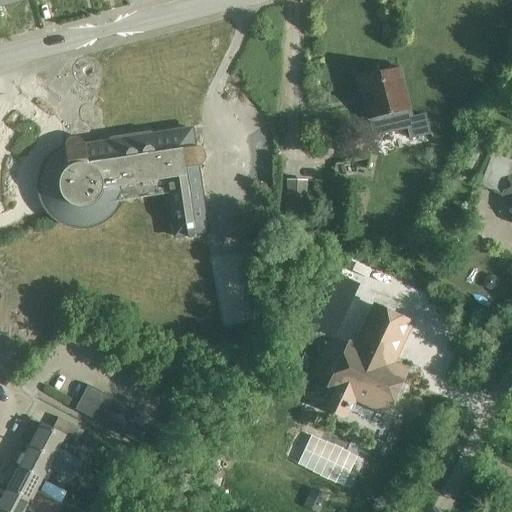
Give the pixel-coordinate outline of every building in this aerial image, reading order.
[(390,114),(409,110),(399,66),(359,75),(373,135),(393,130),(390,114)] [(194,235),(195,233),(206,231),(196,165),(203,163),(201,149),(193,146),(191,129),(150,135),(147,133),(144,137),(141,134),(139,137),(136,135),(133,139),(129,136),(126,140),(123,137),(121,141),(117,138),(114,142),(111,139),(110,140),(85,144),(84,143),(83,141),(82,140),(80,139),(78,139),(69,140),(65,142),(65,143),(64,144),(64,145),(64,147),(64,148),(58,151),(53,155),(49,159),(45,165),(42,171),(41,176),(40,182),(40,188),(41,193),(42,199),(44,204),(47,209),(51,213),(55,217),(60,220),(65,223),(71,224),(77,225),(82,225),(88,225),(94,223),(99,221),(104,218),(108,214),(112,210),(115,205),(118,199),(120,194),(124,193),(127,196),(130,192),(133,195),(136,191),(139,194),(142,191),(145,193),(148,190),(151,193),(154,189),(158,192),(160,188),(163,191),(166,186),(175,236),(187,234),(188,236),(190,237),(192,237),(193,236),(194,235)] [(500,196),(511,164),(511,161),(500,157),(500,155),(493,152),(479,186),(487,190),(487,191),(500,196)] [(511,174),(510,173),(501,195),(511,198),(511,174)] [(285,213),(305,214),(306,181),(286,180),(285,213)] [(256,189),(245,206),(258,215),(269,198),(256,189)] [(395,282),(417,301),(430,286),(408,268),(395,282)] [(484,276),(482,281),(483,286),(488,289),(494,287),(496,282),(495,277),(490,274),(484,276)] [(328,384),(333,386),(324,406),(344,416),(354,396),(385,412),(404,370),(390,363),(410,322),(374,306),(354,346),(349,343),(328,384)] [(74,409),(158,454),(172,428),(88,384),(74,409)] [(63,436),(77,443),(83,431),(58,417),(51,430),(40,424),(29,445),(52,457),(78,471),(83,462),(57,448),(63,436)] [(310,434),(296,463),(341,485),(355,456),(310,434)] [(78,471),(52,457),(29,445),(18,466),(41,478),(46,468),(59,476),(60,474),(72,481),(78,471)] [(34,491),(41,478),(18,466),(6,488),(29,500),(52,511),(56,511),(60,504),(34,491)] [(52,511),(29,500),(6,488),(0,499),(0,511),(1,511),(22,511),(24,510),(28,511),(52,511)] [(313,511),(319,511),(327,496),(312,488),(302,507),(313,511)] [(88,491),(83,500),(95,506),(100,497),(88,491)]
